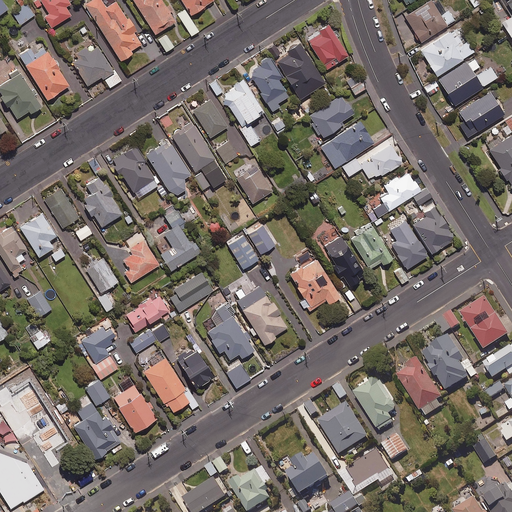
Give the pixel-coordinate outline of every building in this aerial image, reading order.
[(0,0),(0,16),(8,11),(0,0)] [(71,5),(67,0),(37,0),(33,3),(37,8),(42,4),(49,15),(44,17),(51,29),(71,16),(66,8),(71,5)] [(106,9),(100,0),(93,0),(85,5),(121,63),(133,55),(131,52),(142,45),(134,33),(137,31),(129,19),(127,20),(116,2),(106,9)] [(132,0),(156,36),(176,22),(171,14),(174,12),(169,5),(166,7),(161,0),(132,0)] [(215,0),(181,0),(191,16),(216,1),(215,0)] [(447,7),(445,9),(439,0),(425,0),(404,13),(420,39),(454,18),(447,7)] [(511,0),(500,0),(511,16),(502,21),(511,36),(511,0)] [(35,16),(26,4),(12,14),(20,25),(35,16)] [(199,32),(184,10),(177,14),(192,37),(199,32)] [(347,53),(326,20),(317,25),(320,30),(307,38),(326,67),(347,53)] [(462,42),(453,27),(420,48),(436,73),(473,49),(467,39),(462,42)] [(174,47),(166,35),(158,40),(167,53),(174,47)] [(326,81),(300,38),(285,48),(288,51),(276,59),(299,97),(326,81)] [(44,47),(38,52),(34,47),(19,56),(47,101),(70,88),(44,47)] [(110,88),(122,81),(114,69),(113,70),(98,47),(89,53),(86,48),(75,55),(78,59),(72,63),(88,87),(103,77),(110,88)] [(281,74),(269,54),(259,61),(260,63),(248,70),(261,90),(260,91),(271,109),(279,104),(277,101),(288,94),(277,76),(281,74)] [(468,61),(466,58),(438,76),(454,102),(497,75),(490,64),(476,73),(473,68),(479,65),(474,57),(468,61)] [(42,108),(18,70),(9,76),(11,80),(0,86),(0,95),(9,109),(10,108),(17,119),(29,112),(31,115),(42,108)] [(366,86),(358,72),(346,79),(354,92),(366,86)] [(223,97),(240,123),(262,108),(241,75),(232,81),(234,85),(221,93),(223,97)] [(438,84),(434,78),(423,85),(429,94),(436,89),(434,86),(438,84)] [(504,111),(489,89),(458,108),(464,118),(458,121),(467,135),(504,111)] [(353,111),(340,92),(308,113),(315,123),(312,125),(320,136),(342,121),(341,119),(353,111)] [(226,125),(209,97),(192,108),(209,135),(226,125)] [(511,114),(504,119),(506,122),(501,125),(505,133),(511,128),(511,114)] [(0,135),(9,130),(0,115),(0,135)] [(284,123),(279,117),(272,123),(277,129),(284,123)] [(373,140),(359,118),(320,144),(334,166),(373,140)] [(214,156),(191,120),(171,133),(194,168),(214,156)] [(259,138),(249,121),(239,126),(250,144),(259,138)] [(498,166),(505,177),(507,176),(510,181),(508,183),(511,186),(511,133),(511,132),(488,147),(500,165),(498,166)] [(145,152),(169,189),(176,192),(184,187),(184,176),(191,171),(167,136),(145,152)] [(238,152),(229,139),(215,148),(225,161),(238,152)] [(119,176),(122,173),(138,196),(158,182),(141,157),(144,156),(134,141),(111,157),(107,159),(119,176)] [(401,161),(391,142),(359,159),(368,178),(401,161)] [(94,156),(88,161),(95,172),(102,168),(94,156)] [(361,166),(355,156),(342,165),(348,174),(361,166)] [(272,188),(256,163),(235,175),(251,201),(272,188)] [(420,187),(409,169),(397,176),(396,174),(383,182),(388,190),(380,195),(383,201),(374,207),(378,214),(420,187)] [(86,201),(83,202),(90,213),(93,212),(100,224),(121,212),(109,192),(110,191),(99,173),(85,182),(90,190),(82,194),(86,201)] [(62,225),(78,215),(59,186),(43,196),(62,225)] [(425,187),(412,194),(417,203),(430,195),(425,187)] [(423,214),(413,221),(432,250),(438,246),(439,248),(452,240),(450,237),(454,235),(447,225),(449,223),(441,210),(439,211),(434,202),(421,210),(423,214)] [(170,268),(200,250),(193,240),(192,241),(182,226),(186,223),(174,204),(162,211),(170,223),(161,228),(172,245),(160,252),(170,268)] [(55,232),(40,210),(18,224),(38,254),(52,245),(47,237),(55,232)] [(389,240),(406,266),(426,253),(403,217),(387,227),(394,237),(389,240)] [(259,251),(274,243),(262,222),(247,230),(259,251)] [(382,261),(392,255),(370,222),(349,235),(369,266),(380,259),(382,261)] [(20,273),(18,270),(22,267),(17,260),(23,256),(20,250),(26,246),(11,223),(0,229),(0,252),(13,273),(15,276),(20,273)] [(92,231),(86,223),(75,230),(80,238),(92,231)] [(367,274),(335,226),(319,237),(336,262),(333,264),(340,274),(342,273),(350,285),(367,274)] [(127,267),(123,269),(130,280),(159,262),(140,231),(125,241),(132,252),(121,258),(127,267)] [(242,266),(259,256),(244,231),(227,241),(242,266)] [(64,253),(60,247),(51,253),(55,259),(64,253)] [(326,300),(339,293),(316,256),(312,258),(306,249),(296,255),(301,262),(288,270),(304,297),(299,300),(306,310),(325,299),(326,300)] [(100,289),(117,278),(102,255),(85,266),(100,289)] [(0,286),(9,281),(0,265),(0,286)] [(399,265),(392,269),(400,282),(407,278),(399,265)] [(203,273),(201,270),(167,291),(178,309),(216,286),(207,270),(203,273)] [(269,299),(259,283),(236,298),(263,340),(287,325),(277,311),(279,309),(272,298),(269,299)] [(39,315),(51,307),(47,301),(39,289),(27,297),(39,315)] [(167,306),(155,290),(124,313),(136,330),(167,306)] [(113,305),(105,292),(98,297),(106,310),(113,305)] [(509,332),(485,295),(460,311),(485,348),(509,332)] [(228,300),(214,309),(210,315),(215,324),(206,329),(218,350),(223,347),(228,357),(238,351),(240,355),(252,348),(231,312),(234,310),(228,300)] [(459,323),(451,310),(444,314),(452,328),(459,323)] [(443,316),(436,320),(444,332),(451,328),(443,316)] [(36,347),(51,338),(44,327),(39,330),(34,321),(24,327),(36,347)] [(115,333),(106,321),(76,341),(85,354),(100,377),(117,366),(104,346),(112,341),(109,337),(115,333)] [(169,333),(162,321),(151,329),(149,327),(129,340),(136,351),(156,337),(158,340),(169,333)] [(422,349),(446,389),(470,374),(472,377),(478,373),(472,364),(469,365),(449,333),(422,349)] [(192,342),(175,354),(195,382),(212,370),(192,342)] [(511,372),(511,343),(480,363),(489,379),(507,368),(510,374),(511,372)] [(184,386),(164,355),(143,369),(163,400),(165,398),(172,409),(186,400),(191,407),(198,403),(186,384),(184,386)] [(442,395),(417,356),(405,364),(407,367),(397,373),(424,416),(441,405),(437,398),(442,395)] [(249,377),(240,362),(226,371),(235,386),(249,377)] [(398,406),(377,375),(353,390),(379,430),(394,420),(388,412),(398,406)] [(109,395),(98,377),(84,386),(95,403),(109,395)] [(339,381),(332,386),(341,399),(348,395),(339,381)] [(505,388),(500,381),(484,392),(488,399),(505,388)] [(148,397),(145,399),(133,382),(111,396),(133,429),(155,415),(150,408),(154,406),(148,397)] [(8,398),(1,388),(0,389),(0,425),(4,423),(0,417),(11,410),(5,401),(8,398)] [(318,410),(311,399),(304,404),(311,414),(318,410)] [(67,407),(62,400),(55,404),(60,411),(67,407)] [(93,456),(120,439),(105,413),(101,415),(91,400),(77,409),(82,418),(73,423),(93,456)] [(339,453),(367,435),(346,401),(318,419),(339,453)] [(59,450),(71,442),(47,405),(35,413),(59,450)] [(511,418),(503,424),(505,428),(501,430),(507,440),(511,436),(511,418)] [(407,449),(398,433),(382,443),(392,458),(407,449)] [(496,455),(486,439),(474,446),(484,462),(496,455)] [(378,448),(339,472),(353,494),(379,479),(383,486),(393,480),(390,476),(393,474),(378,448)] [(0,488),(11,505),(22,498),(23,500),(43,486),(25,460),(0,449),(0,488)] [(329,474),(325,466),(316,452),(307,457),(303,452),(292,459),(295,465),(286,470),(299,492),(329,474)] [(228,468),(221,457),(213,462),(221,473),(228,468)] [(218,472),(211,462),(205,466),(212,476),(218,472)] [(247,511),(271,497),(266,490),(268,489),(264,483),(271,479),(261,464),(230,482),(247,511)] [(423,473),(421,469),(407,477),(409,482),(423,473)] [(192,511),(198,511),(225,495),(214,477),(183,497),(192,511)] [(511,511),(511,490),(507,482),(501,485),(485,495),(490,504),(488,505),(492,511),(511,511)] [(354,497),(350,490),(330,502),(336,511),(344,511),(365,499),(361,493),(354,497)] [(485,511),(475,495),(453,509),(454,511),(485,511)] [(304,498),(297,503),(303,511),(307,511),(312,509),(304,498)]
